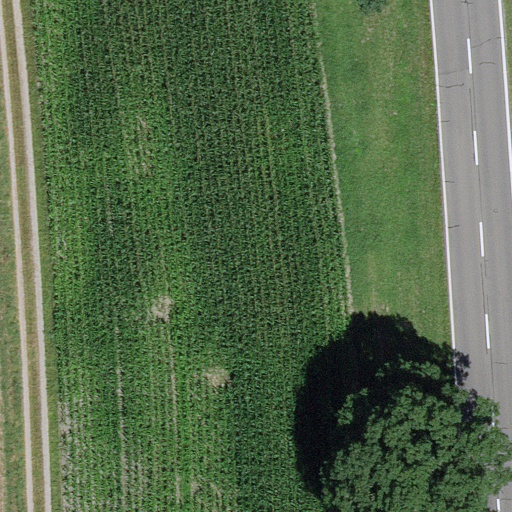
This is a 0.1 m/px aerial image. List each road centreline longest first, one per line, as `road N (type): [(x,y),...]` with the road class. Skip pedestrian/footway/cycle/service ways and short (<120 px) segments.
road 1 (primary): [(466,0),(499,511)]
road 2 (track): [(36,511),(8,0)]
